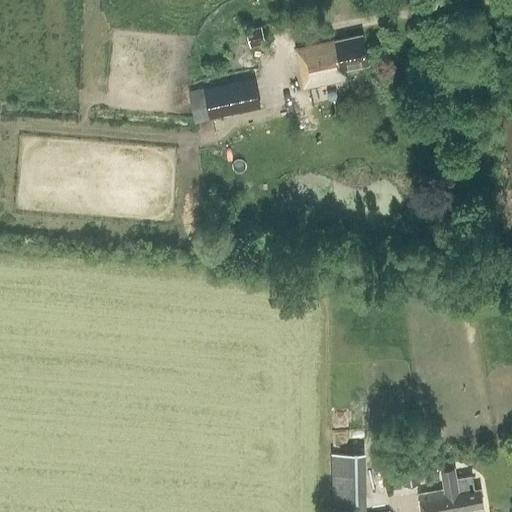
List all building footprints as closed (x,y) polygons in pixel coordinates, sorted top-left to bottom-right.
[(247,30),(251,47),(266,43),(262,26),(247,30)] [(297,46),(306,88),(349,79),(347,70),(370,65),(364,36),(336,42),(336,38),(297,46)] [(211,121),(262,109),(255,76),(204,87),(211,121)] [(404,486),(420,483),(416,455),(400,458),(399,452),(388,454),(391,477),(402,475),(404,486)] [(367,511),(366,453),(332,453),(333,511),(367,511)] [(481,489),(479,489),(475,490),(473,476),(457,479),(455,468),(443,470),(446,490),(420,495),(422,511),(471,511),(471,509),(484,507),(481,489)]
